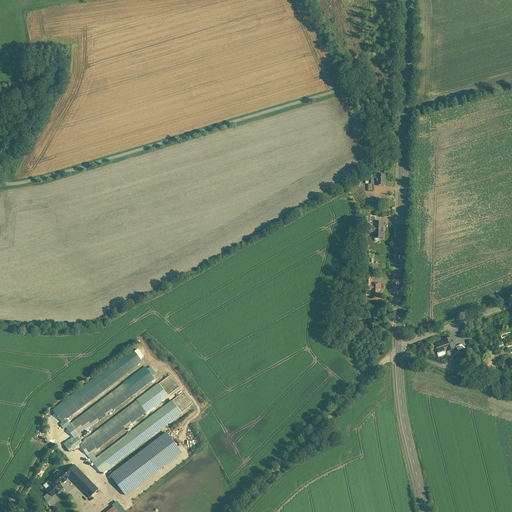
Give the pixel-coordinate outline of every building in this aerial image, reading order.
[(386,175),(376,174),(376,185),(385,185),(386,175)] [(375,216),(366,216),(365,232),(374,232),(374,221),(375,221),(375,216)] [(375,221),(374,221),(374,232),(374,238),(383,238),(384,222),(375,221)] [(373,273),(365,273),(365,290),(372,291),(372,283),(373,273)] [(372,299),(379,299),(380,283),(372,283),(372,291),(372,299)] [(443,341),(434,345),(437,352),(446,349),(446,351),(456,347),(452,336),(442,340),(443,341)] [(472,344),(470,339),(457,344),(458,349),(472,344)] [(137,348),(134,351),(140,358),(143,355),(137,348)] [(456,351),(459,359),(468,356),(465,348),(456,351)] [(133,349),(52,409),(62,423),(66,420),(142,362),(140,358),(134,351),(133,349)] [(499,362),(487,358),(483,370),(495,374),(499,362)] [(77,437),(154,379),(152,376),(147,369),(145,366),(69,423),(64,427),(71,437),(73,440),(77,437)] [(150,366),(147,369),(152,376),(155,373),(150,366)] [(170,375),(158,384),(167,396),(179,387),(170,375)] [(92,452),(167,396),(158,384),(81,441),(78,443),(87,455),(92,452)] [(184,391),(171,401),(180,413),(193,404),(184,391)] [(101,473),(180,413),(171,401),(96,458),(91,461),(101,473)] [(60,424),(63,428),(64,427),(69,423),(66,420),(62,423),(60,424)] [(166,432),(109,475),(124,495),(182,453),(166,432)] [(63,443),(68,451),(78,443),(81,441),(77,437),(73,440),(71,437),(63,443)] [(91,461),(96,458),(92,452),(87,455),(91,461)] [(98,489),(73,464),(66,470),(65,472),(68,476),(89,498),(98,489)] [(49,485),(44,489),(47,492),(50,496),(51,495),(54,493),(55,495),(63,488),(60,485),(66,480),(65,479),(68,476),(65,472),(66,470),(63,466),(59,470),(58,468),(53,472),(55,474),(46,481),(49,485)] [(42,496),(47,502),(52,497),(51,495),(50,496),(47,492),(42,496)]
